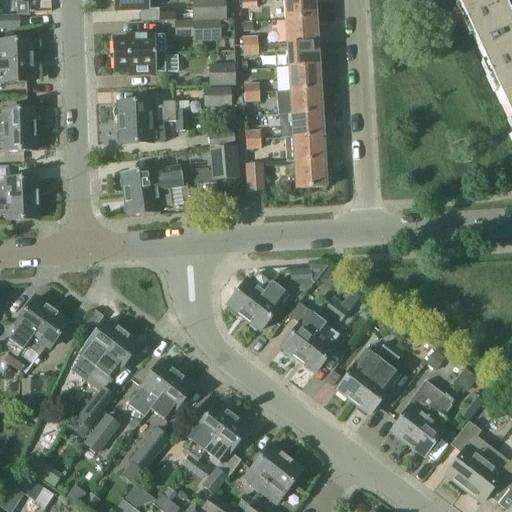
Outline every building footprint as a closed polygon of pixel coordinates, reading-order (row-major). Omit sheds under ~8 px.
[(115,0),(116,12),(141,11),(141,23),(174,22),(174,13),(174,10),(148,11),(147,0),(115,0)] [(257,0),(244,0),(242,0),(242,9),(257,8),(257,0)] [(285,0),(286,21),(316,20),(314,0),(285,0)] [(455,0),(478,48),(511,122),(511,33),(511,30),(496,0),(455,0)] [(194,17),(194,23),(226,22),(226,2),(194,3),(194,17)] [(0,15),(0,28),(19,28),(19,14),(0,15)] [(317,43),(316,20),(286,21),(288,45),(317,43)] [(220,25),(194,25),(195,43),(220,43),(220,25)] [(114,41),(115,58),(165,56),(165,37),(128,38),(128,41),(114,41)] [(243,47),(258,46),(257,38),(242,39),(243,47)] [(0,63),(32,63),(31,43),(0,43),(0,63)] [(288,45),(289,69),(319,67),(317,43),(288,45)] [(258,46),(243,47),(243,56),(258,55),(258,46)] [(166,75),(165,56),(115,58),(115,74),(129,74),(129,76),(166,75)] [(0,80),(2,80),(2,84),(32,83),(32,63),(0,63),(0,80)] [(289,69),(290,92),(320,91),(319,67),(289,69)] [(231,68),(218,68),(211,68),(211,87),(223,87),(231,86),(231,68)] [(244,95),(259,94),(259,85),(244,86),(244,95)] [(205,92),(205,110),(232,109),(231,91),(205,92)] [(320,91),(290,92),(292,115),(322,114),(320,91)] [(259,94),(244,95),(245,103),(259,103),(259,94)] [(119,118),(120,125),(164,124),(177,123),(176,114),(175,103),(119,105),(119,107),(116,109),(116,116),(119,118)] [(0,117),(0,133),(34,132),(33,112),(3,113),(3,117),(0,117)] [(188,113),(176,114),(177,123),(189,123),(188,113)] [(322,114),(292,115),(293,139),(323,137),(322,114)] [(189,123),(177,123),(177,133),(189,133),(189,123)] [(165,145),(164,124),(120,125),(120,132),(117,134),(117,141),(121,143),(121,146),(165,145)] [(35,152),(34,132),(0,133),(0,149),(4,150),(4,153),(35,152)] [(246,142),(261,141),(260,132),(245,133),(246,142)] [(213,149),(223,147),(236,145),(234,133),(211,137),(213,149)] [(325,161),(323,137),(293,139),(285,139),(286,163),(294,163),(325,161)] [(261,150),(261,141),(246,142),(247,150),(261,150)] [(206,154),(209,186),(236,183),(233,151),(206,154)] [(326,172),(325,161),(294,163),(296,190),(326,189),(326,185),(330,185),(329,172),(326,172)] [(246,166),(247,193),(264,192),(263,165),(246,166)] [(124,190),(125,197),(169,191),(181,189),(180,180),(182,179),(180,166),(154,170),(154,173),(123,178),(123,179),(120,181),(121,188),(124,190)] [(181,189),(193,187),(192,178),(182,179),(180,180),(181,189)] [(5,182),(0,182),(0,202),(37,200),(37,193),(39,191),(39,185),(36,183),(36,181),(5,182)] [(181,189),(183,200),(195,198),(193,187),(181,189)] [(172,208),(169,191),(125,197),(126,204),(123,207),(124,214),(128,215),(128,218),(160,214),(159,210),(172,208)] [(37,209),(37,200),(0,202),(0,216),(7,216),(7,222),(38,221),(38,218),(40,217),(40,210),(37,209)] [(300,272),(300,283),(310,283),(310,271),(300,272)] [(291,284),(300,283),(300,272),(290,272),(291,284)] [(238,315),(244,320),(271,284),(258,274),(250,284),(247,282),(228,307),(229,308),(229,312),(235,316),(238,315)] [(284,295),(271,284),(244,320),(249,324),(249,327),(255,332),(258,331),(260,332),(280,307),(277,305),(284,295)] [(13,338),(27,348),(52,312),(41,305),(37,302),(34,300),(31,305),(17,326),(20,327),(13,338)] [(325,311),(333,317),(340,308),(336,305),(333,302),(325,311)] [(340,308),(333,317),(341,323),(348,314),(340,308)] [(52,312),(27,348),(41,358),(48,348),(51,350),(70,324),(52,312)] [(293,358),(298,362),(326,327),(312,317),(304,326),(302,324),(282,349),(283,350),(283,354),(289,359),(293,358)] [(73,374),(85,384),(125,334),(118,329),(118,326),(113,322),(111,324),(109,322),(81,358),(82,358),(80,361),(82,363),(73,374)] [(339,337),(326,327),(298,362),(303,366),(303,369),(309,374),(313,373),(315,374),(334,349),(331,347),(339,337)] [(131,340),(125,334),(85,384),(98,393),(76,419),(89,430),(115,398),(102,388),(106,382),(108,384),(111,380),(113,382),(121,372),(141,347),(139,345),(139,343),(134,338),(131,340)] [(379,353),(387,359),(394,349),(387,343),(379,353)] [(436,348),(431,355),(424,363),(434,372),(447,356),(436,348)] [(394,349),(387,359),(395,365),(402,355),(394,349)] [(13,368),(21,358),(12,352),(5,362),(13,368)] [(29,365),(21,358),(13,368),(22,374),(29,365)] [(337,391),(353,404),(380,369),(367,358),(359,368),(356,366),(337,391)] [(163,364),(136,399),(130,408),(132,410),(130,412),(134,415),(136,413),(146,420),(152,412),(180,376),(173,371),(173,369),(169,365),(166,366),(163,364)] [(380,369),(353,404),(369,416),(380,401),(384,403),(390,396),(387,393),(396,381),(380,369)] [(180,376),(152,412),(166,422),(173,413),(176,414),(196,389),(194,387),(194,384),(189,380),(186,381),(180,376)] [(24,382),(23,407),(39,407),(40,382),(24,382)] [(408,405),(410,407),(411,407),(391,433),(407,445),(435,410),(442,401),(445,397),(425,382),(408,405)] [(449,392),(445,397),(442,401),(450,407),(457,397),(449,392)] [(472,394),(457,414),(468,423),(484,403),(472,394)] [(205,452),(232,417),(226,413),(227,410),(223,408),(220,408),(218,406),(214,404),(187,440),(191,443),(185,451),(199,461),(205,452)] [(435,410),(407,445),(423,458),(443,432),(440,430),(448,420),(435,410)] [(107,415),(84,445),(98,456),(120,426),(107,415)] [(232,417),(205,452),(223,466),(232,456),(231,455),(250,431),(246,428),(248,426),(243,422),(239,423),(232,417)] [(461,487),(464,489),(493,452),(476,438),(480,433),(468,424),(451,446),(462,455),(446,475),(450,478),(449,480),(460,488),(461,487)] [(129,462),(143,473),(169,440),(155,429),(129,462)] [(260,494),(286,460),(279,455),(280,452),(275,448),(272,449),(270,447),(244,482),(260,494)] [(498,482),(509,491),(511,487),(511,462),(510,465),(493,452),(464,489),(468,492),(466,494),(477,502),(479,500),(482,503),(498,482)] [(41,465),(26,455),(19,467),(34,476),(41,465)] [(185,467),(186,468),(193,473),(200,463),(192,457),(185,467)] [(286,460),(260,494),(276,506),(302,472),(299,470),(300,467),(294,463),(292,464),(286,460)] [(228,477),(216,468),(201,487),(213,496),(228,477)] [(125,501),(136,510),(155,503),(155,502),(136,487),(125,501)] [(230,511),(232,510),(210,495),(200,509),(204,511),(230,511)] [(244,511),(245,511),(253,503),(245,497),(237,507),(244,511)] [(116,510),(118,511),(128,511),(132,508),(123,501),(116,510)] [(263,511),(260,509),(253,503),(245,511),(263,511)]
